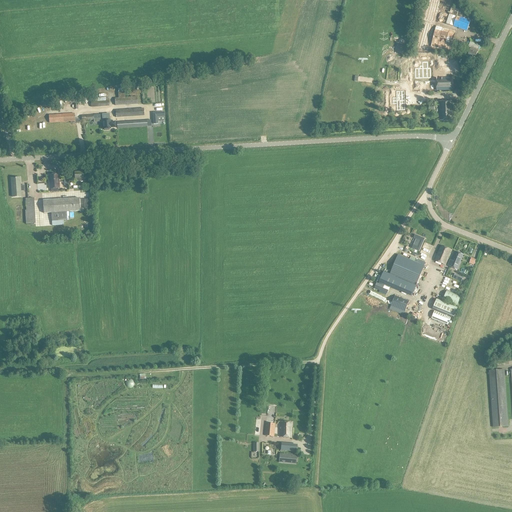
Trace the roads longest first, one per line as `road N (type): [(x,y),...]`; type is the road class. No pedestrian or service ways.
road 1 (unclassified): [(0,160),(452,140)]
road 2 (unclassified): [(511,251),(435,218),(427,198),(452,140)]
road 3 (unclassified): [(452,140),(511,18)]
